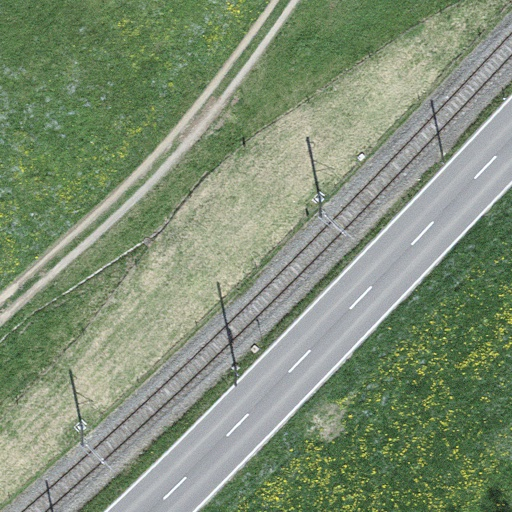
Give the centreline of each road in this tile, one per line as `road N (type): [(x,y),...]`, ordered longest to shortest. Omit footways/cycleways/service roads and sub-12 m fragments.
road 1 (secondary): [(147,511),(511,132)]
road 2 (track): [(291,0),(162,171),(0,324)]
